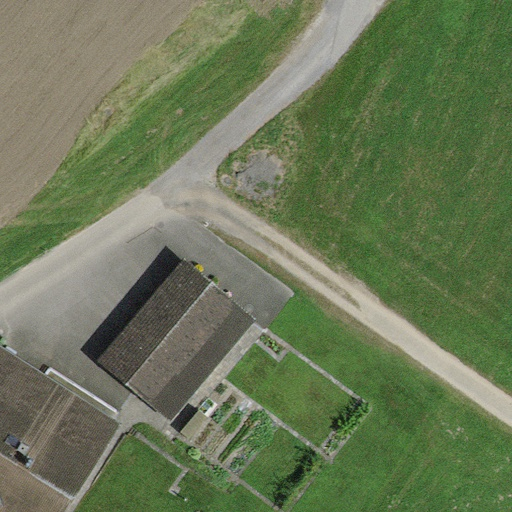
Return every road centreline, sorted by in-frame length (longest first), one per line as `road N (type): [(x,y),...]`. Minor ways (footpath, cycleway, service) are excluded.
road 1 (track): [(0,302),(317,53),(358,0)]
road 2 (track): [(176,170),(511,408)]
